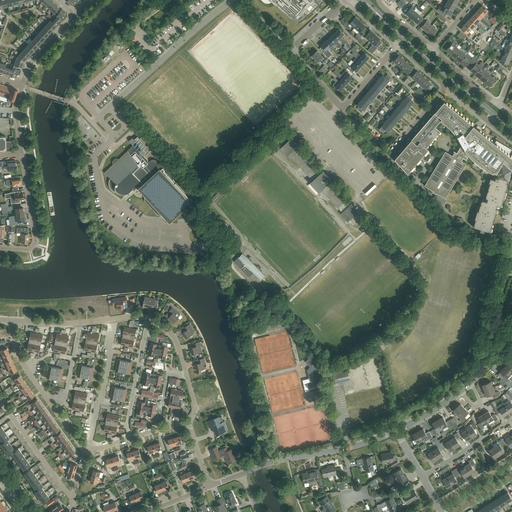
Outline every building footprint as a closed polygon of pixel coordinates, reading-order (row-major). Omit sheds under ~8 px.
[(39,0),(53,13),(52,15),(55,18),(52,22),(50,20),(20,53),(27,58),(61,20),(61,21),(65,16),(63,14),(65,12),(62,9),(58,13),(56,11),(59,7),(56,4),(57,4),(56,3),(55,4),(53,1),(51,0),(39,0)] [(274,0),(300,22),(324,1),(323,0),(274,0)] [(448,0),(445,6),(453,10),(456,5),(448,0)] [(450,16),(453,10),(445,6),(442,4),(440,6),(442,7),(440,10),(438,9),(437,10),(444,17),(447,14),(450,16)] [(406,13),(411,18),(422,5),(420,8),(418,6),(416,9),(412,6),(406,13)] [(419,25),(424,19),(422,17),(420,15),(422,12),(421,12),(425,7),(422,5),(411,18),(417,23),(419,25)] [(478,10),(484,15),(487,18),(489,16),(486,13),(488,11),(482,5),(478,10)] [(0,71),(1,72),(2,73),(2,72),(8,74),(8,75),(9,75),(10,75),(15,77),(16,74),(19,75),(21,71),(15,69),(16,66),(21,68),(23,62),(25,60),(15,51),(13,50),(13,52),(18,56),(16,58),(14,65),(11,64),(10,69),(5,67),(5,65),(0,62),(0,8),(0,7),(0,71)] [(484,15),(478,10),(474,15),(479,20),(480,20),(490,29),(492,27),(482,18),(484,15)] [(446,20),(438,14),(436,16),(444,22),(446,20)] [(474,15),(470,19),(478,26),(479,25),(477,23),(479,20),(474,15)] [(493,16),(489,20),(495,25),(498,21),(493,16)] [(355,27),(360,21),(355,17),(353,19),(350,17),(343,25),(347,29),(350,26),(348,25),(350,23),(355,27)] [(424,19),(419,25),(421,26),(421,27),(426,32),(432,25),(426,21),(424,19)] [(470,19),(465,24),(471,29),(475,24),(478,27),(478,26),(470,19)] [(360,21),(355,27),(355,28),(353,30),(356,32),(358,30),(359,31),(356,35),(359,38),(366,30),(363,28),(365,26),(360,21)] [(469,32),(471,29),(465,24),(461,29),(469,36),(471,34),(469,32)] [(432,25),(426,32),(432,36),(437,30),(432,25)] [(339,29),(334,34),(339,39),(349,49),(351,47),(344,38),(343,39),(341,37),(344,35),(339,29)] [(366,30),(359,38),(361,35),(364,38),(365,36),(370,40),(375,34),(370,30),(368,32),(366,30)] [(339,39),(334,34),(330,38),(334,43),(335,43),(340,48),(342,46),(337,41),(339,39)] [(375,34),(370,40),(373,43),(371,44),(372,45),(368,50),(372,53),(381,43),(378,41),(380,39),(375,34)] [(325,42),(330,47),(336,53),(337,52),(332,45),(334,43),(330,38),(325,42)] [(510,58),(511,53),(511,51),(505,49),(494,39),(492,42),(501,50),(501,49),(504,52),(503,55),(510,58)] [(454,41),(452,43),(446,50),(451,54),(457,47),(458,45),(454,41)] [(505,49),(511,51),(511,45),(508,44),(505,41),(503,43),(507,46),(505,49)] [(327,49),(330,47),(325,42),(321,46),(323,49),(321,51),(328,58),(332,55),(327,49)] [(451,54),(456,58),(461,51),(466,46),(464,44),(459,49),(457,47),(451,54)] [(351,50),(353,52),(365,62),(369,58),(364,53),(362,56),(360,54),(359,54),(355,51),(357,48),(355,46),(351,50)] [(317,50),(312,55),(318,61),(320,59),(324,65),(328,61),(323,56),(322,56),(317,50)] [(510,58),(503,55),(497,50),(495,52),(499,55),(502,58),(501,61),(508,64),(510,58)] [(466,55),(461,51),(456,58),(460,62),(466,55)] [(353,52),(351,54),(356,58),(353,61),(361,67),(365,62),(353,52)] [(395,63),(398,65),(403,59),(399,55),(396,59),(395,58),(390,63),(393,65),(395,63)] [(468,57),(466,55),(460,62),(465,66),(468,63),(470,65),(476,59),(473,56),(472,57),(470,56),(468,57)] [(403,69),(408,63),(403,59),(398,65),(403,69)] [(470,70),(475,74),(481,67),(484,63),(482,61),(478,65),(476,63),(478,61),(476,59),(470,65),(472,67),(470,70)] [(344,65),(347,68),(353,73),(355,71),(356,72),(361,67),(353,61),(349,66),(342,60),(340,62),(344,65)] [(408,63),(403,69),(408,74),(413,68),(408,63)] [(397,70),(390,64),(389,66),(391,69),(395,73),(397,70)] [(347,68),(344,65),(342,67),(345,70),(341,75),(348,81),(352,76),(348,72),(349,72),(346,69),(347,68)] [(481,67),(475,74),(480,78),(490,66),(488,65),(484,70),(481,67)] [(328,70),(324,66),(319,70),(323,75),(328,70)] [(480,78),(484,82),(490,75),(495,70),(493,69),(488,74),(486,72),(490,67),(490,66),(480,78)] [(334,77),(344,86),(348,81),(341,75),(335,70),(334,72),(339,77),(341,79),(339,82),(334,77)] [(416,81),(421,75),(416,71),(411,77),(416,81)] [(382,74),(378,79),(385,85),(388,81),(390,82),(393,79),(391,77),(387,74),(385,77),(382,74)] [(426,79),(421,75),(416,81),(417,81),(411,87),(413,89),(416,86),(418,88),(426,79)] [(492,77),(490,75),(484,82),(489,86),(493,82),(494,83),(498,79),(494,76),(492,77)] [(344,86),(334,77),(332,80),(335,82),(333,85),(335,87),(340,91),(344,86)] [(381,90),(385,85),(378,79),(374,84),(381,90)] [(426,79),(418,88),(416,91),(421,96),(424,93),(420,90),(423,87),(426,89),(427,87),(429,89),(431,88),(433,86),(432,85),(431,83),(426,79)] [(370,89),(376,95),(381,90),(374,84),(370,89)] [(5,86),(1,96),(8,99),(11,88),(5,86)] [(407,90),(403,86),(397,93),(399,94),(403,89),(405,92),(407,90)] [(8,99),(7,101),(13,103),(17,90),(11,88),(8,99)] [(365,94),(372,100),(376,95),(370,89),(365,94)] [(403,101),(410,107),(414,102),(411,100),(413,97),(410,94),(410,95),(407,92),(405,96),(406,97),(403,101)] [(361,99),(368,105),(372,100),(365,94),(361,99)] [(364,110),(368,105),(361,99),(357,104),(360,107),(358,109),(360,112),(364,110)] [(493,141),(444,101),(394,158),(407,173),(428,149),(426,148),(441,131),(435,126),(441,120),(444,123),(446,124),(447,126),(449,127),(450,128),(451,130),(453,131),(454,133),(455,134),(456,136),(457,137),(461,144),(457,152),(454,151),(451,155),(445,152),(425,185),(434,190),(433,191),(435,193),(436,192),(445,197),(465,164),(460,161),(462,158),(466,160),(469,155),(470,156),(472,158),(473,160),(475,161),(476,162),(478,164),(480,165),(482,166),(484,168),(485,169),(487,170),(489,171),(491,172),(493,173),(494,171),(496,173),(495,173),(498,174),(497,177),(493,176),(493,179),(491,178),(486,198),(488,198),(487,202),(482,200),(474,227),(481,229),(480,231),(485,233),(486,230),(489,231),(496,208),(495,208),(496,205),(500,206),(507,183),(510,184),(511,185),(511,172),(510,172),(511,169),(501,163),(503,162),(511,169),(511,156),(509,154),(511,149),(496,140),(493,141)] [(410,107),(403,101),(399,106),(405,112),(410,107)] [(405,112),(399,106),(394,111),(401,117),(405,112)] [(401,117),(394,111),(390,116),(397,122),(401,117)] [(390,116),(386,121),(393,127),(397,122),(390,116)] [(388,132),(393,127),(386,121),(382,126),(380,130),(384,132),(386,130),(388,132)] [(377,136),(371,130),(369,132),(375,138),(377,136)] [(0,149),(5,149),(6,149),(5,148),(12,148),(12,141),(5,141),(5,136),(0,136),(0,149)] [(144,198),(144,199),(145,200),(158,215),(159,215),(160,215),(160,216),(161,216),(161,215),(162,215),(163,215),(163,214),(170,221),(190,203),(192,205),(195,202),(196,202),(196,201),(196,200),(196,199),(196,198),(195,198),(164,164),(164,163),(163,163),(162,163),(162,162),(161,162),(159,162),(159,163),(148,162),(148,161),(148,160),(147,160),(147,159),(146,158),(143,155),(146,152),(143,149),(144,149),(146,146),(139,138),(136,140),(135,139),(134,139),(134,138),(133,138),(132,138),(131,139),(129,141),(134,145),(119,159),(118,159),(117,158),(116,158),(116,159),(115,159),(114,159),(114,160),(113,160),(113,161),(112,162),(112,163),(112,164),(113,164),(113,165),(104,172),(103,172),(106,174),(108,176),(110,178),(110,179),(109,180),(109,181),(109,182),(109,183),(109,184),(109,185),(109,186),(109,187),(110,188),(111,189),(111,190),(112,190),(112,191),(113,192),(114,192),(116,190),(116,191),(117,192),(118,193),(119,193),(120,194),(121,194),(122,194),(123,194),(124,194),(125,194),(126,194),(127,194),(128,193),(129,193),(129,192),(133,189),(134,191),(142,183),(143,185),(139,188),(146,196),(145,196),(145,197),(144,197),(144,198)] [(297,146),(291,139),(281,148),(287,155),(288,154),(293,159),(294,158),(305,171),(304,172),(310,177),(318,170),(296,147),(297,146)] [(16,165),(15,161),(0,162),(0,166),(7,166),(7,171),(16,170),(16,165)] [(337,208),(346,200),(329,182),(331,181),(323,171),(311,183),(319,192),(321,190),(326,195),(327,194),(338,207),(337,208)] [(463,189),(459,184),(455,187),(458,193),(463,189)] [(20,193),(19,191),(9,193),(4,194),(5,198),(10,198),(11,204),(19,202),(19,200),(23,199),(22,192),(20,193)] [(346,200),(337,208),(342,213),(341,214),(347,221),(358,211),(351,204),(350,205),(346,200)] [(23,214),(15,215),(16,222),(24,221),(24,220),(25,220),(25,217),(24,218),(23,214)] [(28,228),(16,227),(16,233),(20,234),(20,238),(21,238),(21,243),(27,244),(28,228)] [(248,258),(243,253),(234,262),(249,277),(254,272),(261,278),(265,275),(259,269),(261,267),(258,264),(256,266),(251,261),(253,259),(250,256),(248,258)] [(155,300),(145,297),(144,300),(143,301),(144,301),(142,307),(149,309),(151,309),(153,310),(154,304),(157,305),(158,301),(155,300)] [(127,302),(126,298),(112,299),(113,305),(116,305),(117,309),(124,309),(124,308),(128,308),(127,302)] [(180,315),(171,308),(169,311),(165,316),(168,318),(173,323),(178,317),(180,319),(182,317),(180,315)] [(192,328),(189,324),(184,327),(186,330),(182,333),(186,339),(194,333),(192,329),(192,328)] [(268,330),(266,324),(255,327),(257,333),(268,330)] [(387,340),(382,334),(378,337),(383,344),(387,340)] [(201,347),(199,341),(193,343),(194,347),(190,348),(192,355),(202,352),(200,347),(201,347)] [(159,345),(158,351),(167,353),(168,347),(167,346),(168,343),(163,342),(162,345),(159,345)] [(0,351),(2,356),(9,354),(6,348),(0,350),(0,351)] [(11,359),(9,354),(2,356),(5,362),(11,359)] [(322,366),(312,356),(305,362),(310,367),(307,370),(309,381),(307,381),(310,392),(318,390),(315,379),(314,379),(312,372),(314,371),(315,372),(322,366)] [(206,363),(204,358),(198,359),(194,360),(193,361),(194,363),(195,363),(195,364),(194,364),(196,371),(206,368),(206,366),(206,365),(206,366),(205,363),(206,363)] [(14,365),(11,359),(5,362),(7,368),(14,365)] [(16,371),(14,365),(7,368),(10,374),(16,371)] [(349,378),(346,367),(333,370),(334,374),(330,375),(332,384),(338,383),(337,381),(349,378)] [(501,379),(506,383),(509,380),(507,378),(511,374),(504,368),(500,372),(504,376),(501,379)] [(17,384),(23,380),(19,375),(13,379),(17,384)] [(151,386),(152,380),(143,378),(142,384),(143,384),(143,387),(147,388),(147,385),(151,386)] [(21,390),(26,385),(23,380),(17,384),(21,390)] [(199,388),(203,400),(212,398),(210,388),(214,387),(212,380),(211,380),(209,381),(210,385),(204,386),(199,388)] [(482,385),(484,391),(493,387),(491,382),(482,385)] [(24,395),(30,390),(26,385),(21,390),(24,395)] [(493,387),(484,391),(486,396),(492,394),(493,398),(499,395),(497,392),(495,393),(494,389),(496,388),(495,386),(493,387)] [(14,387),(6,393),(6,392),(5,393),(6,396),(15,389),(14,387)] [(30,390),(24,395),(28,400),(34,396),(30,390)] [(137,407),(146,409),(148,403),(149,398),(149,394),(141,393),(141,396),(146,397),(145,402),(139,401),(137,407)] [(168,405),(168,407),(174,408),(176,399),(170,398),(169,400),(168,401),(167,403),(168,405)] [(34,409),(40,404),(36,399),(30,404),(34,409)] [(493,408),(497,414),(500,412),(493,401),(490,403),(493,408)] [(500,404),(503,407),(499,410),(504,416),(509,412),(504,405),(503,403),(500,404)] [(44,409),(40,404),(34,409),(38,414),(44,409)] [(453,414),(455,416),(456,415),(464,408),(460,404),(453,410),(455,412),(453,414)] [(468,413),(464,408),(456,415),(455,416),(457,415),(461,419),(459,421),(462,423),(466,419),(464,416),(468,413)] [(47,414),(44,409),(38,414),(41,419),(47,414)] [(488,411),(483,414),(489,425),(490,424),(488,422),(493,419),(494,421),(498,419),(494,414),(491,416),(488,411)] [(51,420),(47,414),(41,419),(45,424),(51,420)] [(487,426),(489,425),(483,414),(478,418),(481,422),(477,424),(481,430),(484,428),(483,426),(486,424),(487,426)] [(207,421),(209,427),(213,426),(216,435),(223,432),(222,429),(226,428),(224,422),(224,421),(223,421),(221,416),(219,417),(218,417),(207,421)] [(443,417),(437,420),(442,429),(447,426),(449,428),(452,426),(449,420),(445,422),(443,417)] [(144,423),(144,420),(142,419),(141,423),(135,422),(135,427),(143,429),(143,423),(144,423)] [(49,429),(55,425),(51,420),(45,424),(49,429)] [(442,429),(437,420),(432,423),(435,428),(432,430),(435,436),(438,434),(437,432),(440,430),(442,433),(444,432),(442,429)] [(467,430),(472,438),(477,435),(474,430),(477,428),(474,422),(470,424),(472,426),(467,430)] [(55,425),(49,429),(52,434),(58,430),(55,425)] [(418,432),(422,440),(427,437),(429,439),(432,437),(429,432),(425,434),(423,429),(418,432)] [(457,433),(460,438),(464,436),(467,441),(472,438),(467,430),(462,433),(460,430),(457,433)] [(5,432),(0,435),(0,440),(2,443),(6,440),(9,438),(5,432)] [(54,437),(58,442),(64,437),(60,432),(54,437)] [(422,440),(418,432),(412,435),(417,443),(422,440)] [(450,440),(455,448),(460,445),(457,441),(460,438),(457,433),(453,435),(455,437),(450,440)] [(504,437),(501,439),(504,445),(508,443),(511,447),(511,446),(511,438),(509,434),(504,437)] [(180,436),(174,438),(176,445),(182,443),(180,436)] [(58,442),(61,447),(67,442),(64,437),(58,442)] [(170,447),(176,445),(174,438),(168,440),(170,447)] [(504,445),(501,439),(497,442),(498,444),(494,447),(499,455),(504,452),(501,447),(504,445)] [(10,445),(6,440),(2,443),(0,444),(0,445),(3,450),(10,445)] [(433,451),(438,459),(443,456),(440,451),(443,449),(440,443),(438,440),(435,443),(438,448),(433,451)] [(455,448),(450,440),(445,443),(443,441),(440,443),(443,449),(447,447),(450,452),(455,448)] [(54,445),(52,442),(44,448),(46,450),(51,446),(54,445)] [(67,442),(61,447),(65,452),(71,447),(67,442)] [(159,443),(153,444),(155,451),(161,449),(159,443)] [(149,453),(155,451),(153,444),(147,446),(149,453)] [(14,451),(10,445),(3,450),(7,456),(11,454),(14,451)] [(75,453),(71,447),(65,452),(69,457),(74,453),(75,453)] [(218,451),(216,447),(210,449),(214,460),(219,458),(224,456),(227,464),(235,461),(231,450),(228,451),(226,447),(221,449),(220,450),(219,450),(218,451)] [(494,458),(499,455),(494,447),(489,450),(488,448),(484,451),(488,456),(491,454),(494,458)] [(14,451),(11,454),(15,459),(22,454),(18,448),(14,451)] [(132,451),(135,458),(141,456),(138,449),(132,451)] [(129,460),(135,458),(132,451),(126,453),(129,460)] [(433,462),(438,459),(433,451),(428,454),(427,452),(423,454),(426,459),(430,457),(433,462)] [(394,459),(392,452),(381,455),(383,463),(389,461),(392,467),(398,463),(396,458),(394,459)] [(26,460),(22,454),(15,459),(19,465),(26,460)] [(183,465),(184,468),(187,467),(186,464),(186,463),(185,460),(190,458),(188,455),(181,457),(183,465)] [(118,456),(112,458),(114,464),(120,463),(118,456)] [(373,465),(371,457),(356,460),(357,466),(364,465),(365,471),(374,469),(376,468),(376,465),(373,465)] [(114,464),(112,458),(106,460),(108,466),(114,464)] [(469,463),(464,466),(469,474),(475,471),(472,466),(475,464),(471,459),(468,461),(469,463)] [(26,460),(19,465),(23,470),(30,465),(26,460)] [(70,463),(68,469),(75,471),(77,465),(70,463)] [(464,478),(469,474),(464,466),(463,464),(461,465),(462,467),(459,469),(458,467),(454,469),(458,475),(461,473),(464,478)] [(335,469),(335,465),(329,466),(329,468),(322,469),(324,477),(336,474),(337,476),(342,474),(340,468),(335,469)] [(189,472),(186,473),(189,480),(195,477),(192,470),(190,467),(188,468),(189,472)] [(27,480),(34,475),(30,469),(23,474),(27,480)] [(73,478),(75,471),(68,469),(66,476),(73,478)] [(304,483),(305,487),(309,486),(308,482),(318,480),(319,486),(323,485),(319,469),(309,471),(309,472),(302,474),(304,483)] [(391,488),(395,494),(396,493),(402,490),(400,486),(402,485),(402,484),(409,480),(406,476),(405,476),(401,469),(390,475),(392,479),(395,477),(396,478),(396,477),(399,483),(397,484),(391,488)] [(448,473),(446,475),(452,485),(457,482),(454,477),(458,475),(454,469),(451,472),(452,474),(450,475),(448,473)] [(93,470),(92,476),(98,478),(100,472),(93,470)] [(183,482),(189,480),(186,473),(183,474),(182,472),(180,473),(181,475),(180,475),(183,482)] [(31,485),(38,480),(34,475),(27,480),(31,485)] [(447,488),(452,485),(446,475),(447,477),(442,480),(441,478),(438,480),(441,485),(444,483),(447,488)] [(97,484),(98,478),(92,476),(90,482),(97,484)] [(377,483),(375,479),(369,483),(371,487),(377,483)] [(35,491),(42,486),(38,480),(31,485),(35,491)] [(160,483),(163,490),(169,488),(166,481),(160,483)] [(157,493),(163,490),(160,483),(154,486),(157,493)] [(42,486),(35,491),(34,492),(38,498),(45,493),(41,487),(42,486)] [(135,494),(138,501),(143,498),(141,491),(135,494)] [(418,498),(414,491),(407,495),(405,492),(400,495),(402,499),(404,498),(408,503),(418,498)] [(236,502),(232,492),(225,495),(229,505),(230,505),(232,508),(229,509),(230,511),(234,511),(238,511),(236,506),(236,507),(234,503),(236,502)] [(511,499),(508,492),(502,495),(507,503),(511,499)] [(45,493),(38,498),(42,503),(49,498),(45,493)] [(138,501),(135,494),(129,496),(132,503),(138,501)] [(502,506),(507,503),(502,495),(497,499),(502,506)] [(332,511),(336,510),(327,496),(321,500),(323,504),(322,505),(326,511),(328,510),(329,511),(332,511)] [(215,511),(226,511),(221,498),(217,500),(219,505),(213,507),(215,511)] [(398,508),(393,498),(376,506),(379,511),(383,510),(381,507),(387,504),(391,511),(398,508)] [(492,502),(496,510),(502,506),(497,499),(492,502)] [(115,502),(109,504),(112,511),(118,509),(115,502)] [(486,505),(490,511),(492,511),(496,510),(492,502),(486,505)] [(209,511),(207,511),(204,503),(197,506),(199,511),(211,511),(209,511)]
